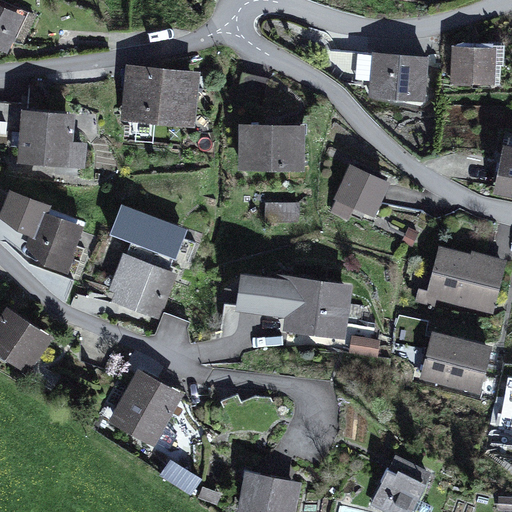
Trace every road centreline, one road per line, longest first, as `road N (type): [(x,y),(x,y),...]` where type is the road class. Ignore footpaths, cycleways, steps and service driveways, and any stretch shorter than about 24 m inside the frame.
road 1 (residential): [(0,254),(58,306),(195,371),(318,395)]
road 2 (residential): [(231,18),(236,35),(333,96),(393,155),(460,199),(511,217)]
road 3 (residential): [(231,18),(139,52),(0,71)]
road 4 (residential): [(501,0),(385,31),(273,0)]
